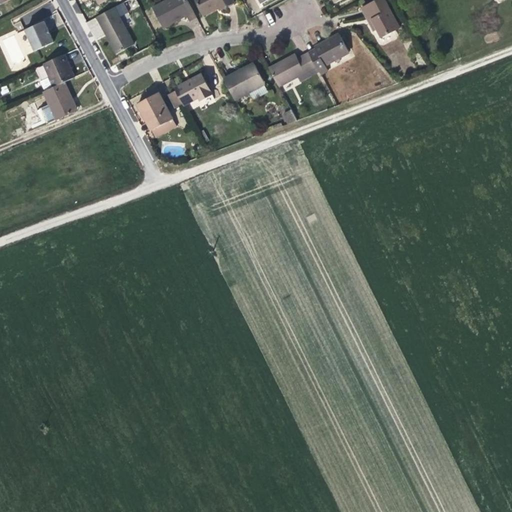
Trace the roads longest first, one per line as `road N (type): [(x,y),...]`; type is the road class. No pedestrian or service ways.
road 1 (track): [(0,240),(511,46)]
road 2 (residential): [(305,0),(309,6),(256,39),(234,34),(197,43),(106,85)]
